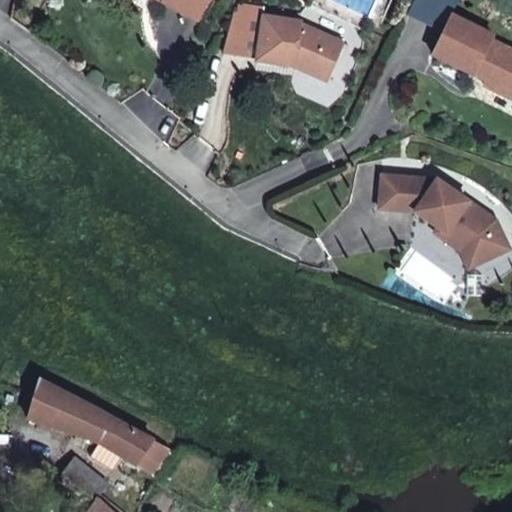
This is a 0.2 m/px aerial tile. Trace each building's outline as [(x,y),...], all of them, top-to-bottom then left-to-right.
[(208,0),(164,0),(163,2),(198,19),(208,0)] [(331,0),(312,0),(310,5),(367,32),(373,20),(331,0)] [(493,35),(452,15),(433,54),(474,75),(477,70),(489,76),(484,86),(511,98),(511,96),(511,49),(491,39),(493,35)] [(305,24),(266,18),(259,64),(298,70),(298,68),(311,70),(311,76),(330,84),(347,45),(305,26),(305,24)] [(437,180),(382,176),(380,209),(416,212),(439,228),(464,244),(467,240),(472,244),(481,262),(510,248),(496,220),(437,180)] [(470,268),(481,262),(472,244),(467,240),(464,244),(439,228),(436,233),(462,250),(470,268)] [(96,409),(37,379),(26,418),(97,441),(150,473),(167,448),(154,440),(96,409)] [(101,482),(73,460),(62,474),(90,496),(101,482)] [(113,511),(96,498),(89,507),(85,511),(113,511)]
